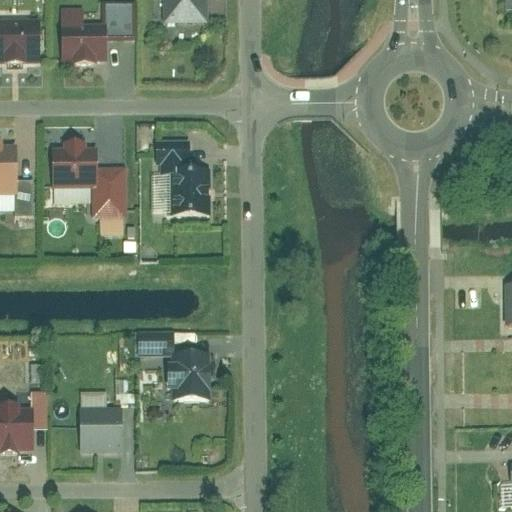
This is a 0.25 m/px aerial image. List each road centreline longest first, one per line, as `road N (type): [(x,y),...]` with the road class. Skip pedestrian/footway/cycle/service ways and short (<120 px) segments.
road 1 (residential): [(247,105),(253,497)]
road 2 (tertiary): [(412,150),(418,511)]
road 3 (residential): [(0,496),(253,497)]
road 4 (residential): [(0,110),(247,105)]
road 5 (residential): [(247,105),(369,104)]
